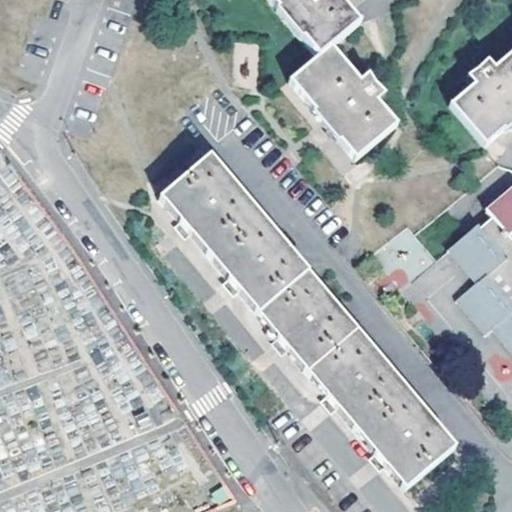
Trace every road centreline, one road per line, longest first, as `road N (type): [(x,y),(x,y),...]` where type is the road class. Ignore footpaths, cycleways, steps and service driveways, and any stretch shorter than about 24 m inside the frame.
road 1 (residential): [(287,511),(39,140)]
road 2 (residential): [(39,140),(87,2)]
